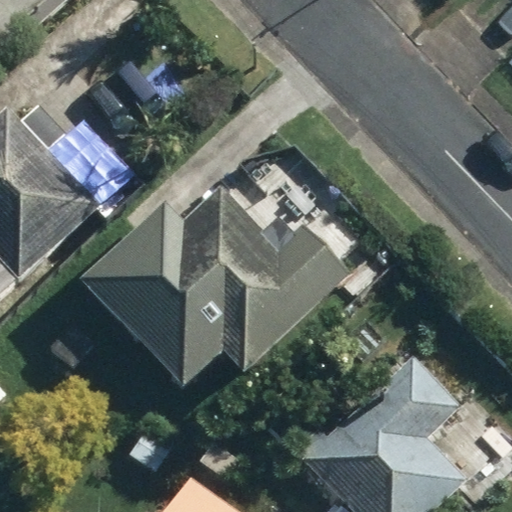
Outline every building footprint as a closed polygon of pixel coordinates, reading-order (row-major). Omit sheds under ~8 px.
[(0,115),(0,252),(34,288),(103,222),(0,115)] [(259,372),(357,268),(246,166),(187,228),(173,214),(96,289),(192,386),(232,347),(259,372)] [(315,457),(324,467),(315,476),(348,511),(451,511),(480,486),(445,449),(477,419),(421,359),(315,457)] [(0,386),(0,409),(11,399),(0,386)] [(221,511),(198,496),(186,511),(221,511)]
